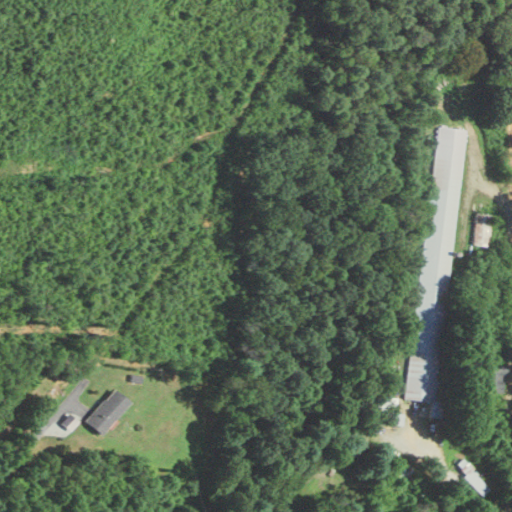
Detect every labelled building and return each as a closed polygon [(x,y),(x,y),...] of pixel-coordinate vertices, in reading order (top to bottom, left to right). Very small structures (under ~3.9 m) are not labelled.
[(433,126),(407,401),(432,404),(430,420),(442,421),(445,383),(438,382),(462,129),(433,126)] [(413,173),(420,173),(421,148),(414,148),(413,173)] [(487,247),(490,215),(475,214),(471,246),(487,247)] [(83,421),(99,436),(129,405),(113,390),(83,421)] [(377,425),(397,425),(397,400),(377,400),(377,425)] [(454,467),(483,495),(491,487),(462,459),(454,467)]
